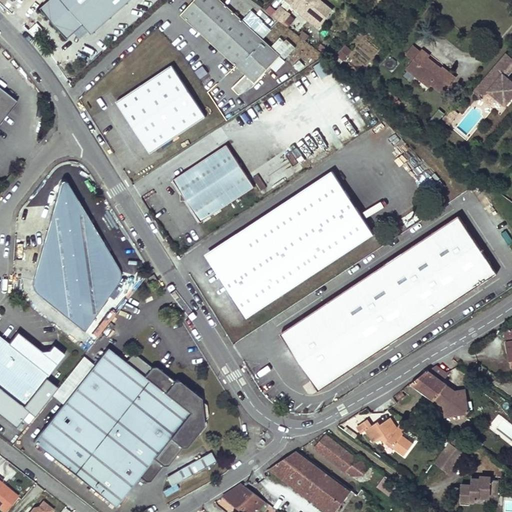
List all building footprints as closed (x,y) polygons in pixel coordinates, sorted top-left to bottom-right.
[(61,0),(50,0),(41,9),(67,38),(83,24),(61,0)] [(61,0),(83,24),(91,34),(129,0),(61,0)] [(253,84),(277,55),(210,0),(190,0),(174,19),(253,84)] [(294,0),(296,1),(292,6),(312,22),(319,29),(334,11),(326,5),(320,0),(294,0)] [(290,17),(282,11),(276,19),(284,24),(290,17)] [(281,34),(272,45),(286,57),(295,47),(281,34)] [(422,50),(415,44),(407,54),(414,60),(422,50)] [(345,46),(337,56),(343,61),(351,51),(345,46)] [(422,50),(414,60),(408,67),(431,86),(434,83),(445,92),(459,76),(446,66),(443,69),(441,67),(439,69),(436,67),(438,64),(429,57),(431,55),(424,49),(422,50)] [(270,66),(276,71),(286,61),(280,55),(270,66)] [(511,60),(505,55),(473,92),(476,95),(476,96),(478,97),(479,97),(481,99),(483,98),(487,102),(494,93),(498,96),(497,98),(506,105),(511,97),(511,82),(511,81),(509,83),(505,79),(511,70),(511,60)] [(193,65),(196,72),(204,68),(201,61),(193,65)] [(204,117),(170,65),(114,102),(121,112),(125,113),(130,120),(129,124),(136,135),(143,131),(155,150),(204,117)] [(0,88),(0,122),(17,101),(0,88)] [(498,96),(494,93),(487,102),(491,105),(497,98),(498,96)] [(437,109),(433,117),(440,120),(444,112),(437,109)] [(143,131),(136,135),(149,154),(155,150),(143,131)] [(226,145),(173,180),(200,222),(253,188),(226,145)] [(324,177),(212,249),(215,254),(214,261),(209,264),(215,273),(218,271),(221,275),(218,277),(245,318),(365,241),(324,177)] [(83,330),(117,283),(119,281),(120,277),(120,274),(119,271),(118,268),(116,264),(67,184),(66,183),(65,182),(64,182),(63,181),(62,181),(61,182),(60,182),(60,183),(59,183),(59,184),(33,276),(32,280),(32,284),(33,288),(35,292),(37,295),(83,330)] [(458,217),(279,335),(317,392),(496,275),(458,217)] [(212,249),(204,255),(209,264),(214,261),(215,254),(212,249)] [(161,288),(153,275),(148,278),(157,291),(161,288)] [(0,338),(0,388),(22,406),(64,354),(52,345),(45,354),(17,332),(7,344),(0,338)] [(107,349),(32,443),(114,508),(138,478),(144,483),(150,481),(161,466),(167,465),(181,447),(186,447),(203,425),(202,419),(204,416),(203,406),(200,405),(199,397),(179,382),(174,382),(155,367),(151,368),(136,356),(131,356),(125,363),(107,349)] [(428,370),(411,383),(435,401),(438,397),(444,401),(445,407),(446,416),(466,413),(467,415),(470,411),(468,410),(465,390),(456,391),(450,392),(444,388),(447,384),(443,381),(449,374),(437,365),(428,370)] [(435,401),(445,407),(444,401),(438,397),(435,401)] [(357,426),(362,433),(366,430),(375,443),(382,439),(405,456),(413,444),(402,436),(406,430),(400,425),(397,428),(390,418),(380,425),(378,422),(372,426),(367,420),(357,426)] [(315,447),(347,471),(356,477),(359,474),(367,463),(365,461),(359,456),(358,457),(356,459),(326,434),(315,447)] [(468,449),(454,438),(450,443),(464,454),(468,449)] [(464,454),(450,443),(435,463),(449,474),(464,454)] [(215,462),(209,452),(177,470),(177,471),(182,480),(215,462)] [(271,468),(330,511),(335,511),(350,492),(295,452),(271,468)] [(359,474),(363,477),(370,468),(372,466),(367,463),(359,474)] [(201,472),(186,478),(187,481),(175,486),(178,494),(212,481),(207,467),(200,470),(201,472)] [(177,471),(166,478),(171,486),(182,480),(177,471)] [(377,486),(390,495),(398,485),(385,476),(377,486)] [(472,479),(472,485),(462,484),(461,501),(474,502),(480,498),(487,498),(491,495),(497,495),(498,480),(492,480),(480,479),(472,479)] [(0,506),(5,511),(17,496),(1,483),(0,482),(0,506)] [(223,496),(242,511),(257,511),(266,501),(244,485),(243,484),(223,496)] [(358,495),(368,502),(372,496),(363,489),(358,495)]
